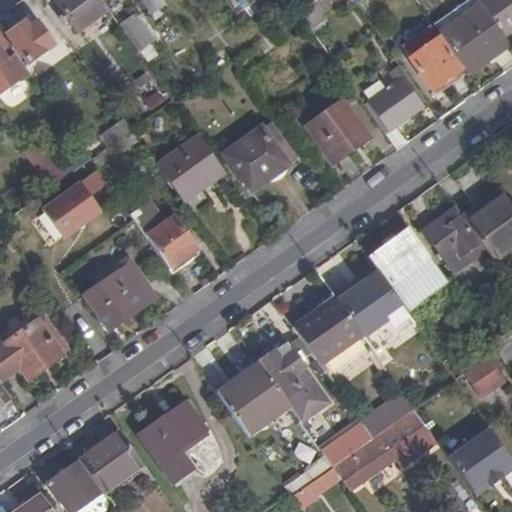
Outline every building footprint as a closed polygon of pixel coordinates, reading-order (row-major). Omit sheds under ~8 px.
[(108,13),(98,0),(58,0),(55,2),(78,33),(108,13)] [(162,0),(119,0),(121,2),(123,0),(146,0),(143,2),(151,13),(165,3),(162,0)] [(317,0),(299,13),(311,31),(325,20),(321,15),(342,0),(345,5),(351,0),(317,0)] [(478,0),(468,0),(433,25),(439,34),(481,4),(480,2),(478,0)] [(505,37),(511,32),(511,0),(482,0),(480,2),(481,4),(505,37)] [(439,34),(469,75),(511,46),(505,37),(481,4),(439,34)] [(66,38),(47,11),(10,37),(30,64),(66,38)] [(118,27),(136,53),(151,42),(133,17),(118,27)] [(263,20),(252,27),(260,38),(271,31),(263,20)] [(401,46),(433,91),(461,71),(428,26),(401,46)] [(257,43),(264,54),(274,46),(267,36),(257,43)] [(0,74),(7,71),(10,75),(20,68),(0,40),(0,74)] [(390,73),(397,83),(408,76),(400,66),(390,73)] [(385,135),(397,151),(410,143),(398,126),(428,105),(408,76),(397,83),(371,102),(391,131),(385,135)] [(365,106),(385,135),(391,131),(371,102),(365,106)] [(343,103),(306,128),(333,164),(369,139),(343,103)] [(108,150),(133,132),(124,120),(100,138),(108,150)] [(263,130),(228,156),(253,191),(298,160),(286,143),(277,149),(263,130)] [(108,150),(91,162),(105,182),(119,172),(109,157),(121,149),(123,152),(138,140),(133,132),(108,150)] [(157,166),(183,202),(226,171),(200,135),(157,166)] [(22,156),(48,193),(66,180),(91,162),(82,150),(58,167),(40,143),(22,156)] [(90,200),(105,188),(92,171),(32,218),(56,248),(101,213),(90,200)] [(508,196),(502,188),(480,205),(485,213),(508,196)] [(491,257),(511,241),(511,201),(508,196),(485,213),(480,205),(464,216),(463,218),(480,242),(491,257)] [(131,218),(169,271),(196,251),(173,218),(164,225),(149,206),(131,218)] [(463,218),(456,209),(425,232),(454,273),(474,258),(469,250),(480,242),(463,218)] [(385,246),(368,259),(378,272),(403,307),(443,277),(409,229),(395,239),(385,246)] [(385,246),(395,239),(393,235),(382,243),(385,246)] [(494,261),(491,257),(480,242),(469,250),(474,258),(482,269),(494,261)] [(130,264),(111,278),(116,286),(135,272),(130,264)] [(116,286),(111,278),(84,297),(105,327),(115,319),(119,324),(155,299),(135,272),(116,286)] [(378,272),(337,302),(362,337),(364,339),(404,310),(403,307),(378,272)] [(335,299),(294,328),(320,366),(362,337),(337,302),(335,299)] [(115,319),(105,327),(108,332),(119,324),(115,319)] [(0,350),(0,382),(22,368),(31,380),(63,358),(59,351),(65,347),(49,325),(43,329),(39,323),(0,350)] [(511,329),(491,344),(497,352),(511,341),(511,329)] [(299,339),(287,347),(293,356),(299,352),(302,357),(309,353),(299,339)] [(511,341),(497,352),(508,368),(511,364),(511,341)] [(286,346),(259,365),(284,400),(301,388),(294,377),(304,369),(302,367),(306,364),(302,357),(299,352),(293,356),(287,347),(286,346)] [(443,364),(456,381),(468,373),(474,368),(461,351),(443,364)] [(501,381),(486,360),(474,368),(468,373),(483,394),(501,381)] [(259,365),(218,395),(248,436),(289,408),(284,400),(259,365)] [(0,409),(12,401),(0,384),(0,409)] [(186,404),(141,435),(174,483),(192,469),(184,458),(181,448),(205,431),(186,404)] [(405,468),(439,445),(415,410),(380,435),(373,441),(334,468),(339,476),(351,493),(399,460),(405,468)] [(373,441),(380,435),(370,421),(363,426),(364,427),(373,441)] [(373,441),(364,427),(324,456),(326,459),(334,468),(373,441)] [(121,434),(80,463),(103,494),(143,465),(121,434)] [(511,459),(494,435),(453,465),(477,498),(511,473),(511,459)] [(292,498),(334,468),(326,459),(285,488),(292,498)] [(105,511),(109,503),(103,494),(102,495),(79,464),(46,486),(57,502),(60,500),(67,511),(105,511)] [(339,476),(334,468),(292,498),(298,505),(339,476)] [(53,511),(41,496),(18,511),(53,511)]
